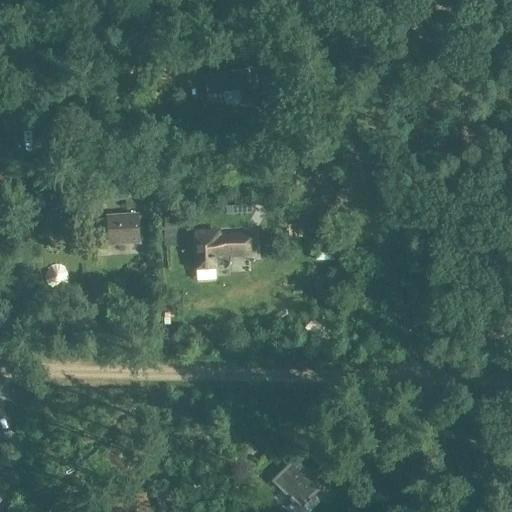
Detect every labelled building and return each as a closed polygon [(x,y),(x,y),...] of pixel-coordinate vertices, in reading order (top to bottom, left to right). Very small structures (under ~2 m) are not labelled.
[(263,75),(251,77),(250,70),(206,77),(208,97),(265,88),(263,75)] [(3,125),(0,125),(0,163),(11,160),(3,125)] [(120,201),(119,190),(103,190),(103,202),(120,201)] [(149,214),(114,212),(113,240),(148,242),(149,214)] [(175,249),(175,225),(163,225),(163,249),(175,249)] [(197,235),(197,270),(219,270),(219,266),(233,266),(233,256),(256,257),(256,236),(197,235)] [(320,490),(317,486),(320,483),(302,465),(299,468),(294,463),(273,482),(300,510),(320,490)]
